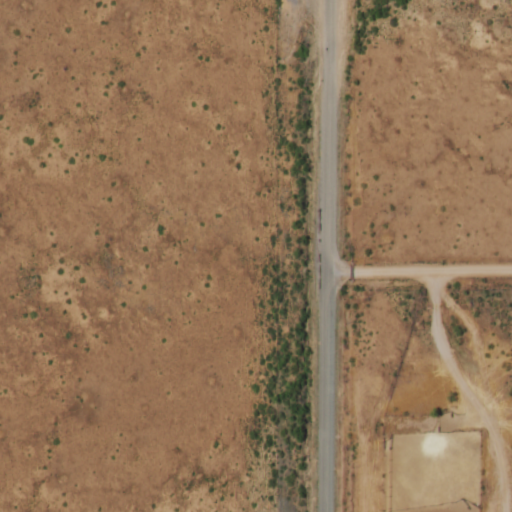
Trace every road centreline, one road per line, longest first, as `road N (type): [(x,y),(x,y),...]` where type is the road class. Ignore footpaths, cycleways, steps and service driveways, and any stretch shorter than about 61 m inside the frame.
road 1 (tertiary): [(327,0),(323,511)]
road 2 (residential): [(325,265),(511,263)]
